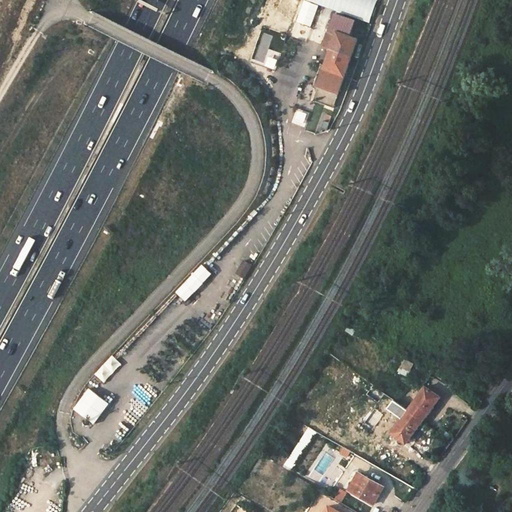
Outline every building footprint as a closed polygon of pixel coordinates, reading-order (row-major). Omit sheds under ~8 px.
[(377,0),(305,0),(369,22),(377,0)] [(318,6),(304,1),(296,21),(310,27),(318,6)] [(335,35),(329,49),(352,57),(359,38),(350,35),(356,19),(335,12),(328,33),(335,35)] [(280,53),(269,49),(273,37),(261,32),(251,60),(274,69),(280,53)] [(323,47),(329,49),(335,35),(328,33),(323,47)] [(280,51),(285,41),(278,37),(273,47),(280,51)] [(352,57),(329,49),(315,88),(317,89),(337,96),(333,107),(341,110),(353,74),(346,72),(352,57)] [(313,99),(333,107),(337,96),(317,89),(313,99)] [(243,259),(236,273),(245,278),(253,264),(243,259)] [(187,301),(215,273),(205,263),(177,291),(187,301)] [(106,382),(123,363),(113,354),(96,374),(106,382)] [(405,360),(402,365),(410,370),(413,365),(405,360)] [(96,424),(112,402),(91,386),(75,408),(96,424)] [(439,399),(425,388),(408,411),(422,421),(439,399)] [(422,421),(408,411),(391,433),(405,443),(422,421)] [(310,427),(285,466),(294,471),(318,432),(310,427)] [(359,473),(349,490),(373,504),(383,487),(359,473)] [(342,503),(347,492),(342,489),(337,500),(342,503)]
